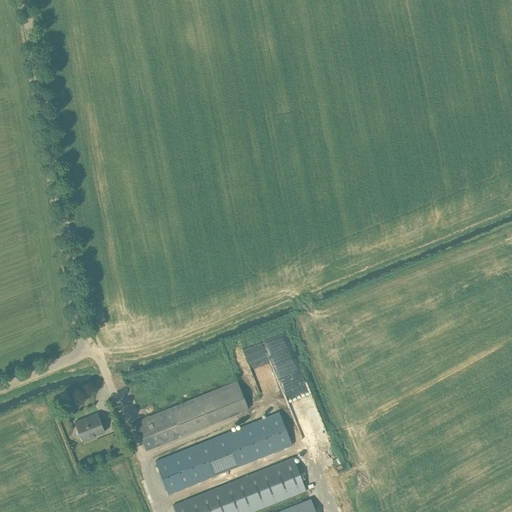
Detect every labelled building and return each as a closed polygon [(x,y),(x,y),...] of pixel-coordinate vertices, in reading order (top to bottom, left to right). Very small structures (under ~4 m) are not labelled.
[(267,342),(275,366),(296,360),(288,335),(267,342)] [(237,381),(135,422),(138,431),(144,445),(146,450),(248,409),(247,404),(241,390),(237,381)] [(279,412),(155,461),(168,494),(292,445),(279,412)] [(105,432),(97,413),(74,422),(77,430),(75,433),(79,435),(82,443),(96,437),(95,435),(105,432)] [(293,457),(172,505),(175,511),(252,511),(306,491),(293,457)] [(315,511),(310,499),(276,511),(315,511)]
